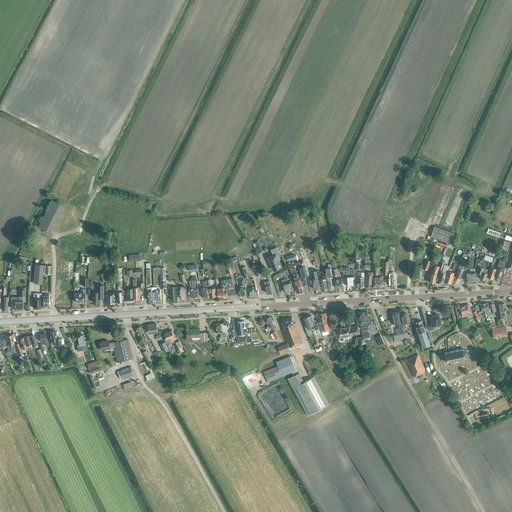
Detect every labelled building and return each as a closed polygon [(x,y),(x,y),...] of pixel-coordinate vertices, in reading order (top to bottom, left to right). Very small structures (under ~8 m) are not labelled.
[(55,226),(62,208),(50,203),(42,222),(50,225),(51,224),(55,226)] [(438,240),(448,244),(449,244),(449,243),(452,234),(434,227),(431,237),(438,240)] [(446,249),(448,244),(438,240),(436,245),(446,249)] [(258,254),(263,251),(258,241),(253,244),(255,248),(258,254)] [(504,251),(501,259),(505,260),(510,242),(504,241),(502,249),(504,250),(504,251)] [(271,249),(273,255),(268,257),(273,270),(280,268),(282,266),(277,256),(281,253),(276,247),(271,249)] [(411,252),(398,252),(397,266),(400,266),(400,273),(407,273),(408,267),(411,267),(411,252)] [(389,264),(389,257),(380,257),(380,264),(380,265),(384,265),(383,273),(384,274),(388,274),(389,267),(389,264)] [(427,270),(431,261),(426,259),(423,268),(427,270)] [(505,265),(505,263),(504,263),(505,261),(505,260),(501,259),(500,261),(498,266),(495,276),(499,277),(501,277),(504,268),(504,267),(504,266),(505,265)] [(30,271),(31,263),(20,261),(19,270),(30,271)] [(301,266),(299,262),(288,264),(290,271),(293,279),(297,292),(304,292),(304,291),(301,282),(306,280),(304,276),(308,275),(305,265),(301,266)] [(461,266),(459,265),(455,277),(460,279),(466,264),(462,263),(461,266)] [(42,283),(43,264),(35,264),(33,283),(42,283)] [(58,264),(58,283),(73,283),(73,264),(58,264)] [(435,264),(431,273),(429,282),(435,282),(437,274),(439,265),(435,264)] [(489,270),(479,266),(477,273),(481,274),(479,277),(486,280),(489,270)] [(493,279),(497,269),(491,267),(487,276),(493,279)] [(444,268),(442,272),(440,271),(439,276),(438,275),(436,282),(443,282),(448,269),(444,268)] [(350,270),(346,270),(346,271),(347,277),(347,285),(348,285),(349,286),(351,286),(351,285),(355,285),(354,279),(355,279),(355,276),(355,275),(354,271),(354,270),(350,270)] [(451,283),(454,273),(448,271),(447,273),(444,282),(451,283)] [(476,281),(476,271),(475,271),(471,271),(466,271),(466,276),(466,281),(476,281)] [(427,283),(430,274),(423,272),(420,281),(427,283)] [(328,287),(326,277),(325,273),(323,273),(323,278),(325,277),(325,279),(320,279),(322,288),(323,289),(325,289),(325,288),(328,287)] [(374,287),(383,286),(383,276),(373,276),(374,287)] [(334,287),(343,286),(342,279),(338,279),(338,277),(333,278),(334,287)] [(235,292),(232,278),(221,280),(223,286),(221,286),(221,288),(217,288),(217,291),(218,296),(227,296),(227,295),(234,294),(234,293),(235,292)] [(240,296),(247,296),(247,295),(246,287),(244,278),(239,280),(241,286),(241,287),(238,288),(240,296)] [(293,290),(291,280),(288,281),(287,278),(282,280),(282,283),(285,291),(285,292),(290,291),(289,290),(293,290)] [(210,297),(216,296),(215,287),(211,288),(210,284),(211,284),(209,279),(206,280),(208,289),(209,289),(210,297)] [(262,279),(256,282),(261,295),(268,295),(268,294),(267,293),(266,289),(262,279)] [(266,281),(264,282),(268,292),(267,293),(270,293),(270,294),(271,294),(272,293),(273,293),(271,288),(272,288),(270,284),(269,280),(266,281)] [(203,288),(200,288),(203,298),(210,296),(207,287),(206,281),(203,281),(204,288),(203,288)] [(117,289),(116,289),(117,302),(124,302),(123,291),(119,292),(119,289),(120,289),(120,283),(116,284),(117,289)] [(98,285),(98,290),(96,292),(93,292),(93,302),(100,302),(100,294),(104,294),(104,285),(98,285)] [(180,298),(187,298),(187,288),(183,288),(183,286),(179,286),(179,293),(180,293),(180,298)] [(248,296),(258,296),(258,291),(257,291),(256,287),(252,287),(252,289),(247,289),(247,292),(248,296)] [(20,300),(11,300),(11,308),(17,308),(17,309),(22,309),(22,296),(25,296),(25,288),(19,288),(19,289),(19,296),(20,300)] [(85,302),(85,293),(84,293),(84,289),(81,289),(81,293),(74,293),(74,301),(85,302)] [(106,303),(116,302),(115,292),(106,292),(106,303)] [(49,294),(41,294),(41,296),(42,307),(49,307),(49,298),(49,294)] [(488,311),(489,311),(488,303),(480,304),(481,312),(481,313),(485,312),(486,315),(487,315),(489,320),(493,318),(491,313),(490,313),(488,311)] [(473,314),(468,305),(458,307),(463,317),(469,315),(469,317),(473,316),(473,314)] [(368,311),(358,313),(359,323),(360,323),(360,330),(361,330),(361,331),(362,337),(364,337),(368,336),(368,333),(366,332),(366,330),(367,330),(366,328),(366,327),(367,325),(369,324),(371,323),(370,318),(368,318),(368,311)] [(399,334),(404,333),(402,323),(401,324),(399,311),(392,313),(395,325),(399,324),(399,328),(398,328),(399,334)] [(405,323),(409,322),(407,313),(406,313),(406,312),(404,313),(403,314),(400,315),(403,328),(406,327),(405,323)] [(328,323),(325,313),(319,314),(320,317),(318,318),(323,332),(328,331),(326,324),(328,323)] [(433,326),(437,325),(438,325),(440,325),(440,324),(441,324),(438,314),(438,315),(437,314),(435,315),(431,316),(432,318),(431,319),(432,323),(426,324),(428,331),(434,329),(433,326)] [(311,315),(307,317),(311,325),(313,324),(315,330),(319,329),(317,323),(315,324),(311,315)] [(270,317),(265,320),(269,326),(267,327),(267,328),(268,330),(270,331),(273,329),(274,331),(272,332),(276,338),(279,336),(276,330),(277,329),(276,327),(276,326),(270,317)] [(312,333),(310,326),(311,325),(307,317),(303,318),(306,326),(305,326),(308,335),(312,333)] [(299,345),(304,344),(295,322),(294,323),(292,318),(285,320),(284,319),(283,320),(282,321),(281,321),(284,329),(282,330),(288,343),(278,347),(281,354),(291,350),(290,347),(299,344),(299,345)] [(433,344),(428,331),(426,324),(426,325),(426,324),(425,324),(426,326),(424,327),(423,325),(421,320),(416,322),(417,327),(418,329),(423,347),(433,344)] [(236,338),(237,338),(238,343),(246,342),(246,337),(248,337),(247,329),(244,329),(244,321),(238,321),(239,330),(235,331),(236,338)] [(149,333),(158,332),(156,323),(148,324),(149,333)] [(224,336),(222,323),(216,324),(217,332),(220,332),(221,337),(219,337),(220,342),(226,342),(226,337),(224,337),(226,336),(224,336)] [(344,336),(359,333),(358,326),(350,328),(350,325),(341,327),(340,327),(338,327),(338,328),(337,328),(338,332),(337,333),(338,333),(338,334),(339,338),(339,339),(339,341),(341,342),(344,341),(345,340),(345,338),(344,337),(344,336)] [(141,326),(135,329),(139,336),(144,333),(141,326)] [(200,340),(204,340),(204,333),(200,333),(200,329),(187,329),(187,338),(185,340),(189,343),(192,339),(192,337),(200,337),(200,340)] [(170,338),(174,336),(172,330),(165,334),(167,338),(165,339),(169,348),(172,346),(171,342),(172,342),(170,338)] [(57,339),(56,331),(49,332),(51,344),(51,345),(54,344),(55,346),(61,345),(60,338),(57,339)] [(39,334),(41,342),(44,341),(46,346),(50,345),(48,341),(47,341),(45,333),(39,334)] [(81,344),(85,343),(83,334),(82,334),(82,333),(80,334),(79,335),(76,336),(78,344),(77,345),(78,351),(82,350),(81,344)] [(140,338),(138,339),(142,346),(142,347),(143,346),(144,348),(146,347),(145,345),(149,343),(147,339),(144,333),(139,336),(140,337),(140,338)] [(6,335),(8,344),(9,344),(11,349),(12,353),(16,352),(14,344),(12,335),(6,335)] [(26,346),(32,344),(33,347),(37,345),(34,335),(29,337),(29,335),(23,337),(26,346)] [(380,335),(376,337),(379,345),(384,343),(380,335)] [(117,362),(132,359),(127,339),(113,342),(113,343),(109,343),(108,340),(99,342),(101,350),(110,348),(114,347),(117,362)] [(469,356),(468,356),(468,350),(467,350),(463,349),(462,349),(457,350),(452,351),(451,351),(447,352),(446,352),(445,353),(447,362),(448,362),(448,363),(449,362),(453,361),(454,361),(459,360),(464,359),(465,360),(465,359),(468,356),(469,357),(469,356)] [(151,359),(146,350),(142,352),(147,361),(151,359)] [(414,377),(426,371),(418,354),(406,360),(414,377)] [(88,369),(86,366),(90,364),(86,356),(76,360),(81,371),(88,369)] [(268,382),(296,370),(290,356),(285,358),(285,359),(276,362),(278,366),(264,372),(268,382)] [(97,362),(88,366),(89,370),(98,367),(97,362)] [(120,379),(133,374),(130,367),(117,371),(120,379)] [(329,404),(314,376),(301,383),(296,374),(287,379),(307,415),(329,404)] [(131,381),(122,385),(124,390),(133,387),(131,381)]
